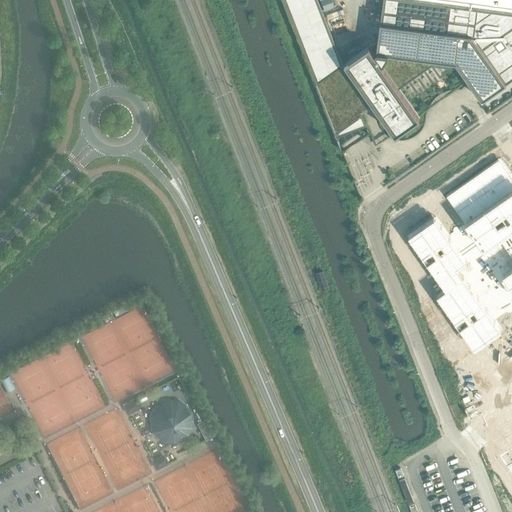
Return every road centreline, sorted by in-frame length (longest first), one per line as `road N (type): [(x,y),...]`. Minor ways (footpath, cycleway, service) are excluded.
road 1 (unclassified): [(511,113),(379,207),(372,223),(454,438),(474,462),(494,511)]
road 2 (secondary): [(317,511),(202,240)]
road 3 (secondary): [(202,240),(173,170),(144,131)]
